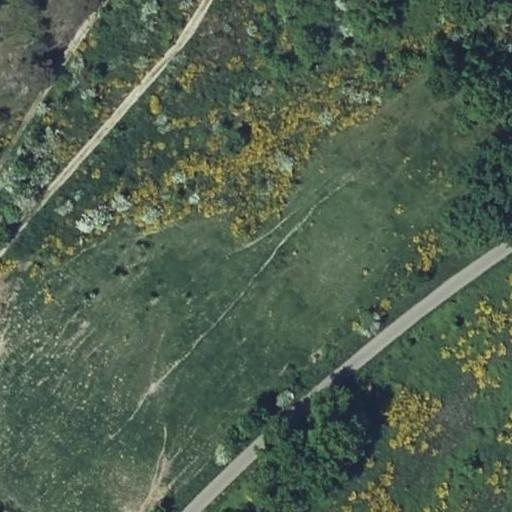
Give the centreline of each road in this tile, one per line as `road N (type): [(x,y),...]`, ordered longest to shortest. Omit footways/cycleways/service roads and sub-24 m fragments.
road 1 (track): [(0,262),(269,108),(501,0)]
road 2 (unclassified): [(511,254),(433,308),(199,511)]
road 3 (track): [(0,247),(164,59),(205,0)]
road 4 (track): [(104,0),(0,164)]
